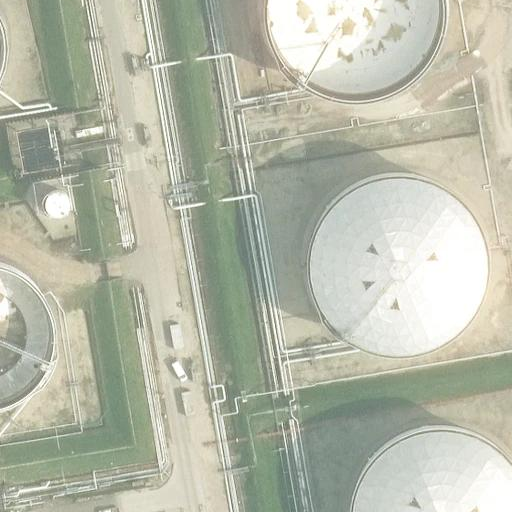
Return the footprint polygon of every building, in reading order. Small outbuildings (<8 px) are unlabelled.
[(441,13),(442,3),(441,0),(253,0),(254,8),(255,18),(257,28),(260,38),(264,47),(270,55),(275,63),(282,71),(290,77),(298,83),(307,88),(316,92),(326,94),(335,96),(345,97),(355,97),(365,95),(375,93),(384,90),(393,85),(402,80),(410,74),(417,67),(423,59),(429,51),(433,42),(437,33),(440,23),(441,13)] [(61,170),(54,114),(9,120),(15,173),(16,176),(61,170)] [(488,266),(489,256),(488,246),(487,236),(484,227),(481,217),(476,209),(471,200),(464,193),(457,186),(450,179),(441,174),(432,169),(423,166),(414,163),(404,162),(394,161),(384,162),(374,163),(364,166),(355,169),(346,174),(338,179),(330,186),(323,193),(317,200),(312,209),(307,217),(304,227),(301,236),(300,246),(299,256),(300,266),(301,276),(304,285),(307,294),(312,303),(317,312),(323,319),(330,326),(338,332),(346,338),(355,342),(365,346),(374,348),(384,350),(394,351),(404,350),(414,348),(423,346),(432,342),(441,338),(450,332),(457,326),(464,319),(471,311),(476,303),(481,294),(484,285),(487,276),(488,266)] [(65,187),(43,190),(45,211),(68,207),(65,187)] [(53,328),(53,326),(51,312),(47,298),(41,285),(31,273),(20,264),(10,258),(4,256),(0,254),(0,398),(7,396),(18,390),(31,380),(39,370),(44,362),(47,356),(51,342),(53,328)] [(511,511),(511,447),(508,443),(501,436),(492,429),(483,424),(474,420),(464,416),(454,414),(444,413),(433,413),(423,414),(413,416),(403,419),(393,424),(384,429),(376,435),(368,443),(362,451),(356,459),(351,468),(347,478),(344,488),(342,498),(342,509),(342,511),(511,511)]
